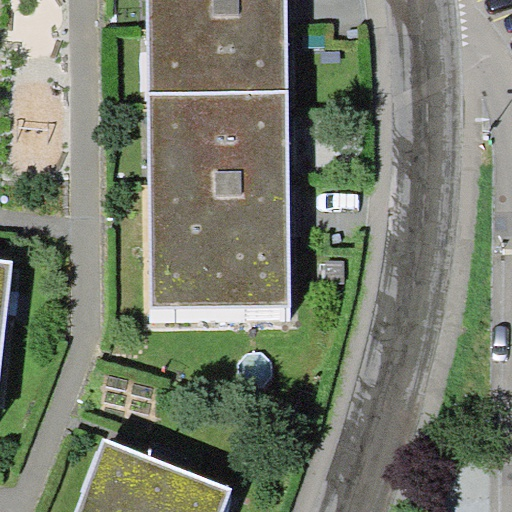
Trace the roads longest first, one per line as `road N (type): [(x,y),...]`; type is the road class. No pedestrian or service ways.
road 1 (secondary): [(346,511),(392,387),(419,244),(427,42)]
road 2 (residential): [(511,153),(505,90),(479,50),(427,42)]
